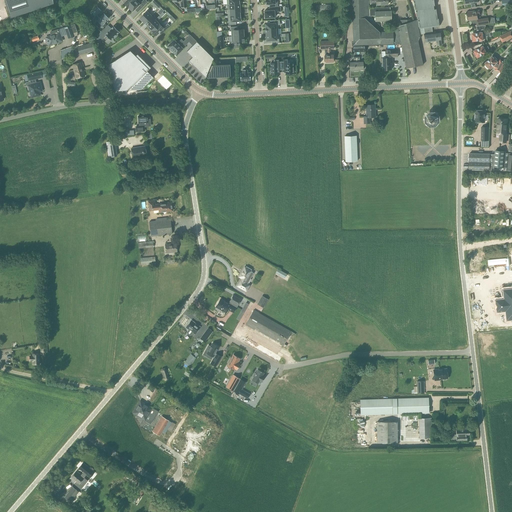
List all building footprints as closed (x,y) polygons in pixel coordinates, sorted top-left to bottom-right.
[(4,0),(10,18),(54,3),(53,0),(4,0)] [(138,0),(135,0),(128,7),(133,11),(138,6),(141,9),(148,2),(145,0),(143,0),(141,2),(138,0)] [(393,44),(392,32),(385,32),(378,33),(378,31),(365,19),(369,17),(369,16),(369,8),(368,0),(351,0),(353,42),(352,42),(352,43),(352,45),(352,46),(353,46),(353,45),(359,45),(365,45),(385,44),(393,44)] [(412,0),(413,1),(414,1),(415,10),(416,10),(417,20),(399,26),(400,31),(398,31),(406,68),(423,65),(418,41),(420,37),(418,27),(419,27),(419,29),(424,28),(424,34),(425,42),(436,41),(437,46),(442,45),(440,32),(433,33),(432,27),(439,26),(438,16),(437,16),(436,7),(435,7),(433,0),(412,0)] [(264,11),(265,18),(275,17),(274,12),(280,11),(280,6),(278,6),(278,7),(275,7),(269,7),(269,11),(264,11)] [(92,12),(94,14),(93,15),(98,20),(97,20),(102,26),(102,25),(109,19),(109,18),(104,13),(104,14),(99,18),(97,15),(101,11),(97,7),(92,12)] [(381,26),(390,26),(390,21),(391,21),(391,11),(384,11),(384,7),(369,8),(369,16),(375,16),(375,22),(381,21),(381,26)] [(149,10),(140,19),(144,23),(153,14),(149,10)] [(477,19),(478,19),(477,15),(480,14),(479,11),(468,12),(469,20),(470,20),(470,21),(473,21),(474,26),(478,25),(477,19)] [(153,14),(144,23),(148,27),(157,18),(155,20),(151,16),(153,14)] [(240,15),(228,16),(228,25),(236,24),(236,21),(241,21),(240,15)] [(152,31),(161,22),(158,19),(160,18),(159,16),(157,18),(148,27),(152,31)] [(265,24),(266,27),(266,30),(278,29),(278,25),(280,25),(280,20),(270,21),(270,24),(265,24)] [(165,26),(161,22),(152,31),(156,35),(165,26)] [(64,28),(68,38),(74,36),(73,33),(77,32),(74,24),(64,28)] [(481,30),(486,29),(486,25),(476,26),(477,30),(478,31),(473,32),(473,33),(472,33),(472,35),(471,35),(472,39),(473,39),(473,41),(483,40),(483,38),(484,38),(484,34),(482,34),(482,32),(481,32),(481,31),(481,30)] [(98,35),(98,36),(102,40),(106,35),(111,40),(114,38),(114,39),(117,36),(117,35),(119,32),(114,26),(107,33),(104,29),(101,32),(98,35)] [(238,27),(231,27),(231,36),(244,35),(243,29),(238,30),(238,27)] [(502,43),(511,38),(511,31),(499,37),(502,43)] [(46,38),(48,41),(47,41),(48,42),(49,45),(62,41),(59,33),(46,38)] [(272,40),(272,43),(279,43),(279,34),(266,35),(267,41),(272,40)] [(244,35),(231,36),(232,42),(232,45),(236,44),(236,42),(244,41),(244,35)] [(182,48),(190,40),(188,38),(180,46),(174,40),(168,46),(176,55),(182,49),(182,48)] [(328,49),(328,55),(325,55),(325,62),(326,62),(326,63),(329,63),(329,62),(333,61),(333,55),(331,55),(331,49),(334,49),(334,41),(320,41),(320,50),(328,49)] [(80,55),(95,51),(93,42),(77,46),(80,55)] [(197,42),(187,51),(192,57),(189,61),(190,61),(189,62),(192,64),(206,77),(213,58),(197,42)] [(485,47),(484,48),(483,46),(474,51),(475,52),(474,53),(475,57),(477,56),(477,57),(486,53),(486,51),(487,51),(485,47)] [(142,89),(154,77),(147,71),(151,68),(137,54),(136,56),(130,50),(108,65),(115,91),(142,89)] [(397,57),(397,50),(385,50),(385,58),(381,59),(381,63),(383,63),(383,70),(391,70),(391,62),(393,62),(392,57),(397,57)] [(498,64),(498,63),(497,62),(496,61),(497,60),(494,56),(493,58),(492,56),(485,63),(486,65),(485,66),(488,69),(489,68),(490,69),(491,68),(492,69),(495,66),(496,67),(496,68),(501,71),(506,63),(500,60),(498,64)] [(236,57),(237,69),(251,69),(250,57),(236,57)] [(363,62),(360,62),(360,57),(353,57),(353,62),(350,62),(350,70),(351,70),(351,71),(360,71),(360,70),(363,70),(363,62)] [(293,59),(282,59),(282,66),(284,66),(285,74),(293,73),(293,70),(294,70),(294,66),(293,66),(293,59)] [(272,74),(272,76),(277,75),(277,74),(278,74),(278,73),(281,72),(281,60),(274,60),(274,63),(270,63),(270,67),(270,68),(270,70),(271,70),(271,74),(272,74)] [(81,63),(72,65),(76,79),(85,76),(81,63)] [(208,78),(230,77),(230,65),(213,65),(208,78)] [(251,80),(250,72),(248,72),(248,69),(242,70),(243,73),(240,73),(241,81),(251,80)] [(47,70),(33,74),(34,79),(48,75),(47,70)] [(32,92),(33,97),(40,95),(39,91),(42,91),(40,85),(39,86),(38,83),(31,85),(30,81),(25,83),(26,87),(29,86),(30,92),(32,92)] [(364,124),(370,123),(370,117),(375,117),(375,105),(366,105),(367,116),(364,117),(364,124)] [(216,115),(224,108),(222,106),(214,112),(216,115)] [(485,122),(485,110),(476,110),(475,117),(475,121),(475,122),(485,122)] [(136,127),(136,132),(144,131),(144,126),(143,126),(143,123),(147,122),(147,115),(137,117),(138,123),(140,123),(141,126),(136,127)] [(430,115),(427,118),(427,121),(430,124),(434,124),(436,121),(436,117),(433,115),(430,115)] [(498,119),(497,134),(501,134),(500,142),(506,142),(507,134),(506,133),(507,119),(498,119)] [(356,137),(344,137),(345,161),(357,161),(356,137)] [(117,156),(114,141),(106,142),(109,157),(117,156)] [(133,158),(147,156),(145,146),(131,148),(133,158)] [(495,154),(493,167),(494,167),(504,168),(504,170),(507,171),(508,155),(508,153),(506,153),(506,151),(495,150),(495,154)] [(470,153),(469,170),(494,171),(494,167),(493,167),(495,154),(490,154),(470,153)] [(148,202),(149,211),(160,210),(160,212),(165,212),(165,211),(172,210),(171,203),(166,204),(166,203),(158,204),(158,205),(155,205),(155,201),(148,202)] [(168,218),(152,219),(152,222),(147,222),(148,237),(169,235),(168,218)] [(139,224),(133,225),(134,234),(145,233),(145,227),(139,227),(139,224)] [(145,234),(134,235),(134,239),(137,238),(137,241),(135,241),(136,245),(147,244),(146,240),(143,240),(143,238),(145,238),(145,234)] [(164,252),(157,253),(158,261),(165,260),(165,259),(167,259),(168,264),(178,262),(177,260),(181,259),(179,250),(177,250),(178,253),(174,253),(174,252),(164,253),(164,252)] [(238,286),(247,291),(250,285),(245,283),(248,277),(250,279),(253,273),(251,272),(252,271),(251,271),(251,270),(247,267),(246,268),(245,268),(240,277),(242,278),(241,281),(241,280),(238,286)] [(505,298),(496,299),(496,304),(497,308),(497,312),(506,311),(507,320),(511,319),(511,288),(503,289),(505,298)] [(230,303),(237,307),(241,300),(233,296),(230,302),(230,303)] [(237,307),(230,303),(229,304),(221,299),(217,306),(222,309),(222,310),(226,313),(228,309),(231,310),(230,311),(234,313),(237,307)] [(255,329),(262,315),(253,310),(245,325),(254,330),(255,329)] [(195,334),(200,327),(191,321),(186,328),(189,330),(187,333),(191,335),(193,333),(195,334)] [(200,339),(205,342),(213,331),(208,328),(200,339)] [(215,354),(219,347),(213,343),(211,347),(208,345),(205,352),(209,354),(207,357),(211,359),(213,356),(214,357),(211,364),(216,366),(221,356),(216,354),(215,354)] [(33,362),(33,364),(40,364),(40,354),(33,354),(33,356),(30,356),(30,362),(33,362)] [(185,362),(190,366),(196,358),(191,354),(185,362)] [(240,359),(233,355),(231,359),(230,359),(228,363),(229,363),(227,366),(234,369),(234,368),(237,369),(240,364),(238,362),(240,359)] [(166,381),(169,380),(170,378),(167,370),(165,369),(162,370),(161,372),(164,380),(166,381)] [(264,373),(258,369),(255,373),(253,376),(253,377),(252,380),(258,383),(259,382),(261,383),(262,382),(265,376),(263,375),(264,373)] [(448,378),(447,373),(448,373),(448,371),(447,370),(447,369),(439,370),(439,369),(434,370),(435,380),(439,380),(443,379),(444,380),(446,380),(447,379),(448,378)] [(242,389),(246,382),(241,379),(234,391),(239,394),(243,396),(246,392),(242,389)] [(233,391),(237,383),(232,380),(231,382),(230,382),(227,387),(233,391)] [(429,398),(361,399),(361,415),(429,413),(429,398)] [(148,414),(152,409),(143,404),(142,406),(139,404),(136,409),(137,409),(135,413),(138,415),(140,417),(141,417),(145,419),(148,414)] [(162,415),(155,427),(162,431),(169,420),(162,415)] [(419,418),(419,438),(430,438),(430,430),(432,430),(431,418),(419,418)] [(352,428),(361,429),(361,420),(352,420),(352,428)] [(377,421),(377,443),(398,442),(398,422),(377,421)] [(469,430),(468,426),(457,426),(457,430),(456,430),(456,434),(453,434),(453,435),(451,435),(452,440),(453,440),(453,441),(457,441),(468,441),(468,434),(470,434),(470,430),(469,430)] [(98,455),(94,452),(88,460),(86,459),(83,462),(85,464),(81,469),(83,470),(80,474),(77,471),(70,479),(71,480),(71,481),(71,482),(73,483),(74,483),(75,483),(75,482),(87,491),(91,487),(92,487),(94,485),(88,481),(86,484),(82,481),(88,473),(86,470),(98,455)] [(76,490),(72,486),(68,491),(69,492),(64,497),(68,500),(71,502),(79,492),(76,490)]
